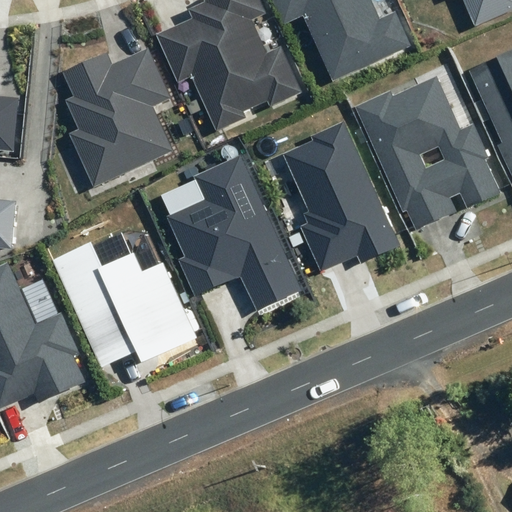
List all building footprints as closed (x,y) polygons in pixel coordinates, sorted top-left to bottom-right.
[(271,103),(299,90),(280,48),(267,54),(251,19),(265,12),(259,0),(202,0),(203,1),(187,8),(191,18),(156,34),(177,83),(191,77),(215,131),(246,117),(243,111),(269,99),(271,103)] [(303,16),(333,82),(412,47),(396,12),(380,19),(370,0),(273,0),(284,24),(303,16)] [(511,0),(464,0),(475,24),(511,8),(511,0)] [(79,129),(71,133),(95,185),(173,149),(153,106),(172,97),(148,46),(112,63),(107,52),(62,72),(73,96),(65,100),(79,129)] [(511,52),(470,71),(502,143),(498,145),(511,175),(511,52)] [(391,91),(355,107),(403,211),(408,209),(416,228),(455,211),(448,198),(459,193),(467,209),(501,194),(485,159),(489,157),(474,123),(460,129),(436,76),(393,95),(391,91)] [(0,150),(14,152),(19,98),(0,95),(0,150)] [(399,245),(343,123),(311,137),(313,141),(282,154),(308,210),(303,213),(307,222),(299,225),(319,271),(357,254),(361,262),(399,245)] [(169,215),(167,216),(185,257),(178,260),(194,295),(242,274),(257,309),(300,290),(240,155),(193,176),(195,180),(161,195),(169,215)] [(0,246),(11,248),(16,200),(0,198),(0,246)] [(102,267),(91,243),(53,259),(101,367),(136,352),(140,363),(196,338),(163,263),(142,273),(133,253),(102,267)] [(35,325),(7,263),(0,265),(0,408),(35,393),(38,401),(84,381),(72,355),(78,352),(61,314),(35,325)]
